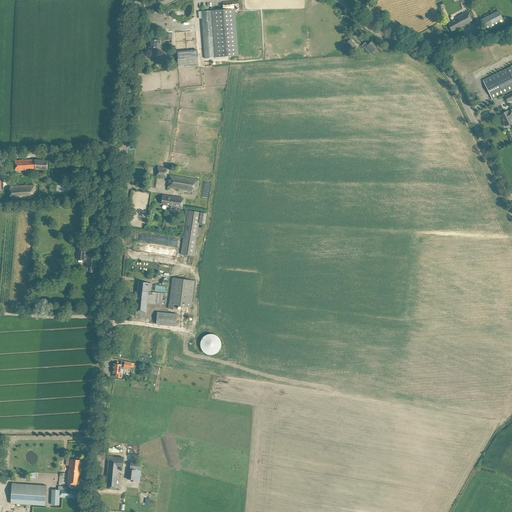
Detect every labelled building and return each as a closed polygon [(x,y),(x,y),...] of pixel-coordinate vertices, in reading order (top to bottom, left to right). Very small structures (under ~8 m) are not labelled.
[(215,57),(219,57),(238,55),(234,9),(201,11),(205,59),(216,58),(215,57)] [(498,10),(480,19),(487,33),(505,24),(498,10)] [(473,21),(470,15),(468,11),(457,17),(458,18),(447,23),(451,32),(473,21)] [(151,47),(151,49),(152,51),(159,51),(162,50),(162,44),(164,44),(165,40),(165,39),(165,38),(158,37),(158,40),(151,39),(151,47)] [(350,39),(346,43),(352,50),(357,46),(350,39)] [(374,51),(378,47),(372,41),(368,45),(369,47),(366,49),(371,54),(374,51)] [(198,65),(197,50),(177,51),(178,67),(198,65)] [(511,66),(509,68),(483,80),(492,99),(511,89),(511,66)] [(510,123),(511,122),(511,120),(511,118),(511,117),(511,110),(508,112),(507,111),(499,115),(502,119),(503,121),(502,121),(505,126),(507,125),(508,126),(511,124),(510,123)] [(47,170),(47,165),(47,160),(35,160),(15,161),(15,166),(13,166),(13,170),(15,170),(15,172),(47,170)] [(167,168),(158,167),(156,176),(166,177),(167,168)] [(197,180),(170,175),(168,187),(186,190),(185,193),(190,194),(191,188),(196,189),(197,180)] [(11,191),(7,191),(7,199),(35,198),(34,186),(10,186),(11,191)] [(182,197),(163,195),(161,204),(171,205),(171,207),(181,209),(182,197)] [(180,254),(193,256),(199,223),(205,224),(206,213),(188,210),(180,254)] [(85,247),(80,247),(78,246),(77,260),(84,260),(83,262),(87,262),(87,267),(90,267),(90,272),(95,272),(96,254),(88,253),(88,255),(85,254),(85,247)] [(172,277),(168,308),(177,309),(178,305),(191,307),(195,280),(172,277)] [(136,311),(135,315),(146,316),(147,303),(162,304),(163,294),(165,294),(165,293),(151,292),(152,283),(139,281),(136,311)] [(157,311),(156,324),(176,325),(177,313),(157,311)] [(124,365),(115,364),(113,373),(115,373),(115,377),(121,378),(122,374),(120,373),(121,369),(123,369),(124,367),(131,369),(132,363),(125,361),(124,365)] [(123,458),(109,456),(106,486),(110,486),(109,489),(116,489),(116,487),(117,475),(119,475),(119,473),(118,473),(119,467),(123,467),(123,458)] [(80,471),(81,460),(70,459),(69,470),(68,469),(68,472),(70,473),(70,474),(71,474),(73,475),(74,473),(76,473),(76,470),(80,471)] [(131,461),(129,469),(141,470),(141,462),(131,461)] [(128,479),(139,480),(140,470),(129,469),(128,479)] [(80,471),(76,470),(76,473),(74,473),(73,475),(71,474),(70,474),(70,473),(68,472),(68,473),(65,473),(65,475),(66,475),(66,476),(67,477),(67,484),(79,485),(80,471)] [(12,482),(10,503),(46,505),(48,485),(12,482)] [(51,503),(59,504),(60,496),(76,498),(76,491),(52,489),(51,503)]
